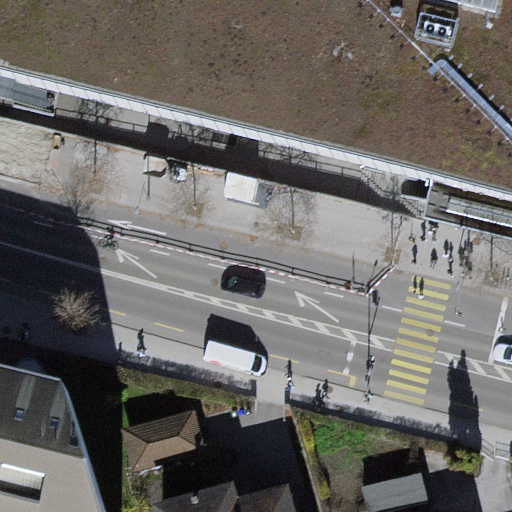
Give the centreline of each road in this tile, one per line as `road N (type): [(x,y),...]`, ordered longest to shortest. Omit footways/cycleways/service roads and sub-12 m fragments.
road 1 (primary): [(175,289),(511,397)]
road 2 (primary): [(511,355),(175,289)]
road 3 (primary): [(175,289),(0,239)]
